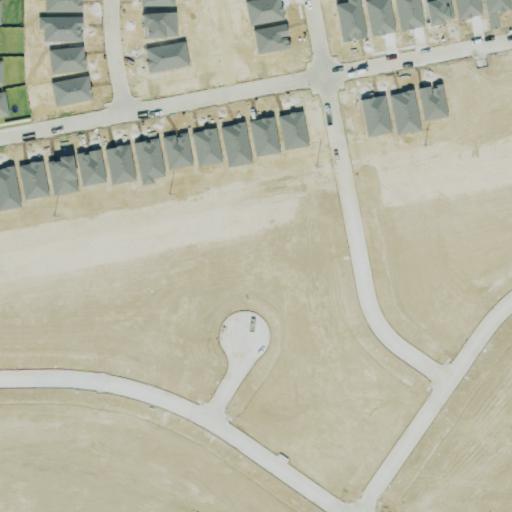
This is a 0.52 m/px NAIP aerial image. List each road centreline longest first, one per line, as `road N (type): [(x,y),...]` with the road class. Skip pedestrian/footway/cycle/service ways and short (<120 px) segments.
road 1 (residential): [(0,378),(99,382),(153,396),(204,417),(340,511)]
road 2 (residential): [(449,377),(388,338),(372,316),(323,73)]
road 3 (residential): [(323,73),(0,138)]
road 4 (residential): [(511,298),(465,353),(359,511)]
road 5 (residential): [(323,73),(511,41)]
